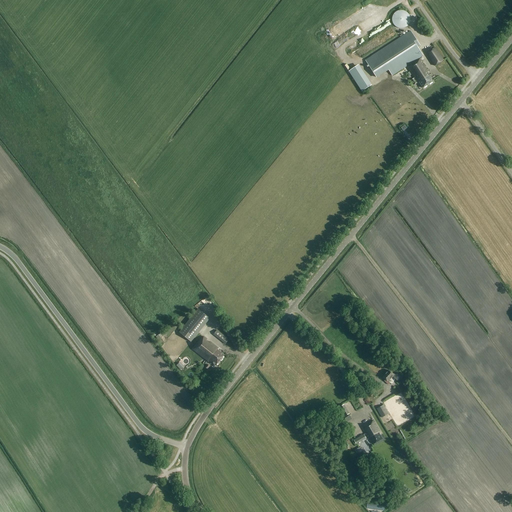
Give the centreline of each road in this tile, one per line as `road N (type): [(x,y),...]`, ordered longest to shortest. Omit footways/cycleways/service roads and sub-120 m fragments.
road 1 (unclassified): [(0,246),(139,426),(187,448)]
road 2 (tertiary): [(187,448),(205,414),(351,235)]
road 3 (unclassified): [(511,443),(351,235)]
road 4 (tertiary): [(351,235),(479,78)]
